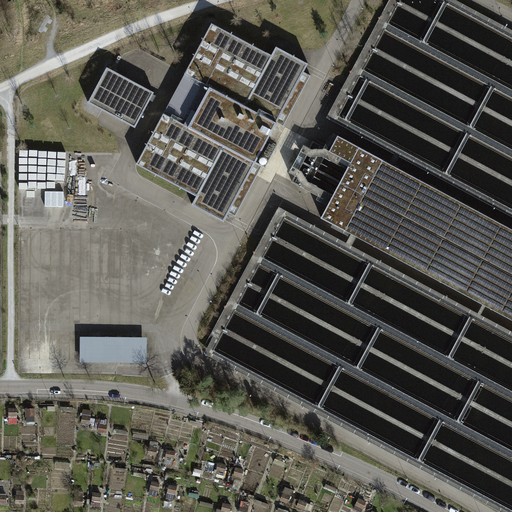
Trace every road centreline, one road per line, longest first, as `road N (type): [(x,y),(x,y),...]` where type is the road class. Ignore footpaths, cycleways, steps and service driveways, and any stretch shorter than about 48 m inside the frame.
road 1 (unclassified): [(437,511),(217,412),(122,391),(0,387)]
road 2 (track): [(8,387),(10,108),(1,88)]
road 3 (track): [(0,88),(156,18),(219,0)]
